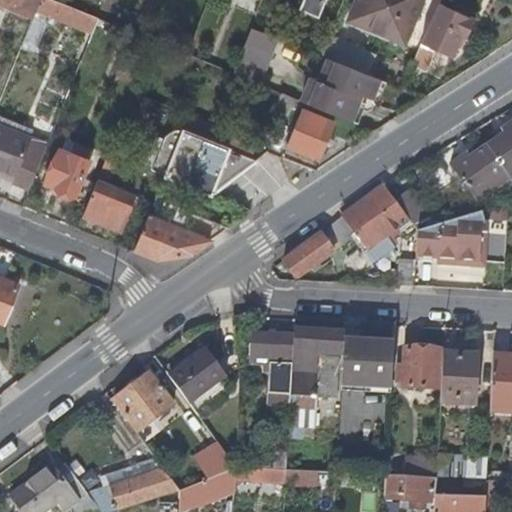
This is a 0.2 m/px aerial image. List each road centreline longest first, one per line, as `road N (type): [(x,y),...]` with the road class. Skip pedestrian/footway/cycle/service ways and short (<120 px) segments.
road 1 (tertiary): [(233,260),(511,73)]
road 2 (residential): [(233,260),(266,298),(511,311)]
road 3 (tertiary): [(0,430),(165,305)]
road 4 (residential): [(165,305),(112,269),(0,223)]
